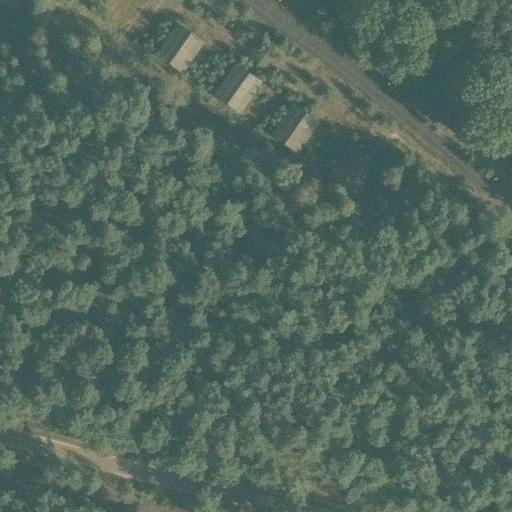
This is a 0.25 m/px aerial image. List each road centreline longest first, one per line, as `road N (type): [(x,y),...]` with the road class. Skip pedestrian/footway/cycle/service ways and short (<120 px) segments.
road 1 (unknown): [(246,0),(422,137),(511,220)]
road 2 (unclassified): [(279,511),(0,438)]
